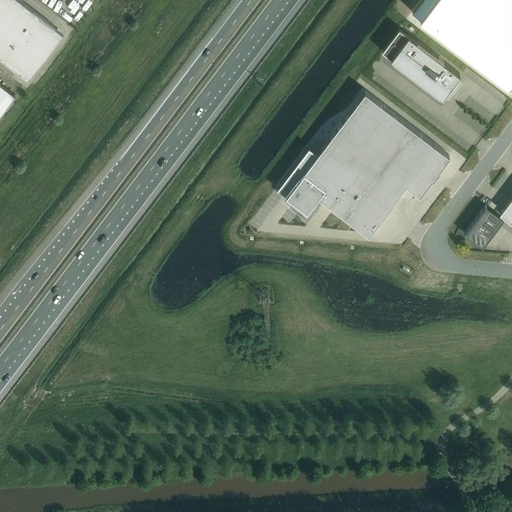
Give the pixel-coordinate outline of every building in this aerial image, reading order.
[(0,0),(0,55),(28,77),(63,32),(21,0),(0,0)] [(511,0),(433,0),(429,7),(490,58),(511,26),(511,0)] [(458,79),(456,77),(459,72),(408,33),(407,34),(401,28),(384,51),(390,56),(442,95),(445,91),(447,93),(458,79)] [(0,112),(15,93),(0,81),(0,112)] [(308,145),(277,186),(306,209),(317,194),(368,232),(394,198),(393,197),(405,182),(423,157),(438,168),(449,153),(364,89),(325,141),(317,151),(308,145)] [(511,194),(499,212),(511,222),(511,194)] [(485,204),(463,232),(481,246),(503,217),(485,204)]
